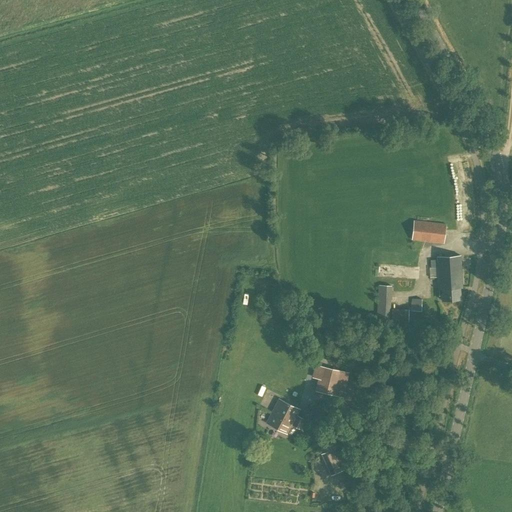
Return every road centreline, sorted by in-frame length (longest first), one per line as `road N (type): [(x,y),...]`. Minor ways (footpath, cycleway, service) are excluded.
road 1 (tertiary): [(437,511),(500,229),(500,191)]
road 2 (tertiary): [(500,191),(489,142),(413,0)]
